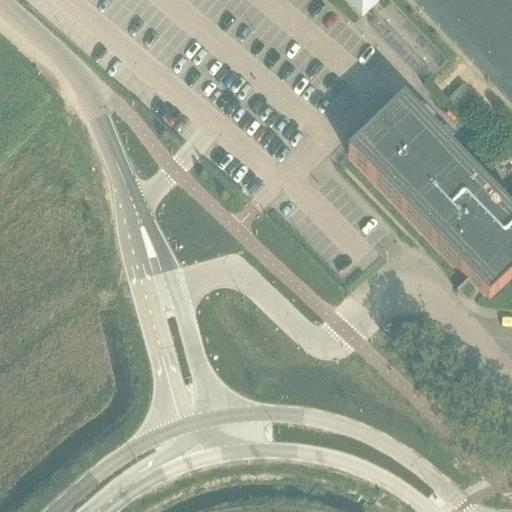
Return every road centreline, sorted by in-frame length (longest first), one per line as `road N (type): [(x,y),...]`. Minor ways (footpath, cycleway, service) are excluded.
road 1 (tertiary): [(470,511),(361,434),(294,416),(215,415)]
road 2 (tertiary): [(206,456),(314,455),(361,470),(427,511)]
road 3 (tertiary): [(91,96),(156,285)]
road 4 (tertiary): [(178,424),(142,440),(51,511)]
road 5 (tertiary): [(215,415),(184,315),(156,285)]
road 6 (tertiary): [(156,285),(150,321),(178,424)]
road 7 (tertiary): [(91,96),(0,0)]
